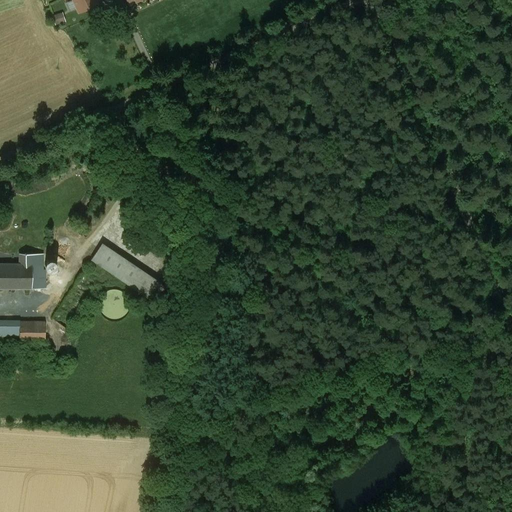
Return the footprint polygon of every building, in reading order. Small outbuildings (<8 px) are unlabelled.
[(71,0),(78,14),(93,8),(90,2),(96,0),(71,0)] [(152,0),(127,0),(132,10),(152,0)] [(55,24),(66,20),(62,11),(51,15),(55,24)] [(94,248),(82,267),(145,308),(157,289),(94,248)] [(0,294),(37,294),(36,267),(0,267),(0,294)] [(88,290),(72,279),(41,323),(57,334),(88,290)] [(0,347),(36,347),(36,324),(0,324),(0,347)]
